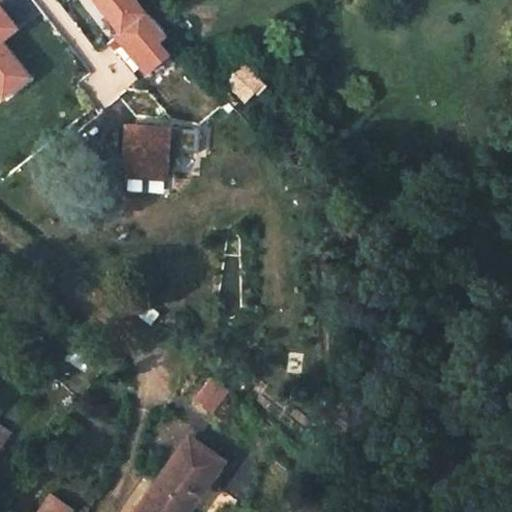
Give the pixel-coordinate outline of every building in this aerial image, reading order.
[(0,0),(0,89),(7,99),(39,77),(12,37),(26,27),(7,0),(0,0)] [(97,0),(124,33),(120,37),(151,73),(173,55),(162,43),(171,36),(149,11),(149,12),(141,3),(139,0),(97,0)] [(107,55),(97,72),(125,87),(135,70),(107,55)] [(178,165),(178,121),(131,121),(131,165),(178,165)] [(228,387),(214,376),(197,397),(212,409),(228,387)] [(0,442),(2,444),(10,433),(0,426),(0,442)] [(157,485),(191,510),(227,462),(195,439),(179,462),(176,459),(157,485)] [(189,511),(191,510),(157,485),(147,498),(152,501),(144,511),(189,511)] [(72,511),(75,508),(54,494),(40,511),(72,511)]
